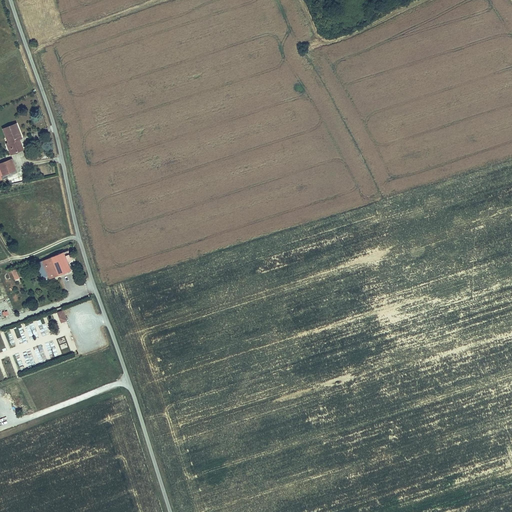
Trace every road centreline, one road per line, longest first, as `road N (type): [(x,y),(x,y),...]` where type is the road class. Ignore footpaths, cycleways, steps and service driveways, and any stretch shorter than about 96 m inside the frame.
road 1 (residential): [(170,511),(90,279),(55,132),(10,0)]
road 2 (track): [(303,0),(319,38),(328,41),(420,0)]
road 3 (track): [(27,47),(160,0)]
